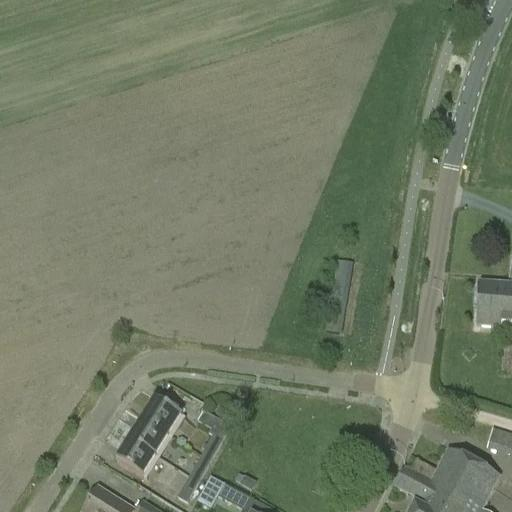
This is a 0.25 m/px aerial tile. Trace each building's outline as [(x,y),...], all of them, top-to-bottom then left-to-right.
[(334,306),(349,307),(352,263),(337,262),(334,306)] [(481,288),(478,329),(511,331),(511,279),(511,290),(481,288)] [(155,403),(142,424),(169,440),(182,419),(155,403)] [(219,410),(215,417),(217,419),(220,421),(220,420),(224,414),(219,410)] [(204,416),(198,426),(211,433),(207,440),(211,442),(201,460),(211,466),(224,444),(223,443),(230,430),(204,416)] [(142,424),(129,444),(156,461),(169,440),(142,424)] [(129,444),(116,465),(144,482),(156,461),(129,444)] [(404,473),(394,492),(395,492),(414,502),(412,506),(408,511),(484,511),(501,481),(448,452),(436,474),(416,464),(411,474),(406,472),(405,471),(404,473)] [(336,459),(327,482),(344,489),(353,465),(336,459)] [(201,460),(189,481),(199,487),(211,466),(201,460)] [(189,481),(177,502),(187,508),(199,487),(189,481)] [(224,489),(218,501),(219,501),(239,511),(250,511),(254,504),(224,489)] [(128,511),(99,494),(86,511),(128,511)]
